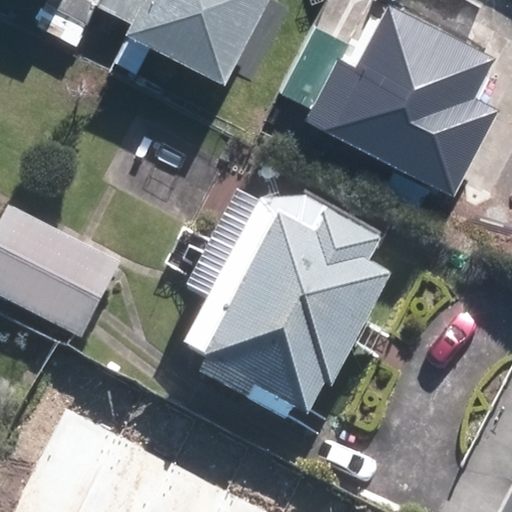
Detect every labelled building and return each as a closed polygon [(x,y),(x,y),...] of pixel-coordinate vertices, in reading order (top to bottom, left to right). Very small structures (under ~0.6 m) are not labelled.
[(255,0),(123,0),(125,1),(120,10),(222,63),(255,0)] [(271,88),(442,181),(490,95),(464,81),(485,43),(406,0),(366,0),(348,34),(311,15),(271,88)] [(324,382),(381,272),(357,260),(369,236),(287,193),(247,195),(171,339),(196,353),(188,365),(187,368),(278,415),(280,412),(285,402),(299,409),(317,377),(324,382)] [(75,336),(86,312),(113,257),(64,232),(1,201),(0,203),(0,298),(23,310),(75,336)] [(271,511),(69,407),(13,511),(271,511)]
